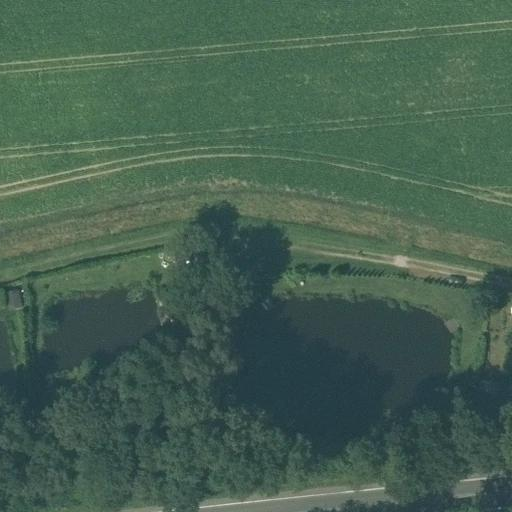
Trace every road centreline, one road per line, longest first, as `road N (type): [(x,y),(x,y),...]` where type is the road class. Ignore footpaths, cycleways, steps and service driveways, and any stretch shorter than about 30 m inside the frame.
road 1 (track): [(511,285),(223,230),(0,275)]
road 2 (secondary): [(511,491),(330,511)]
